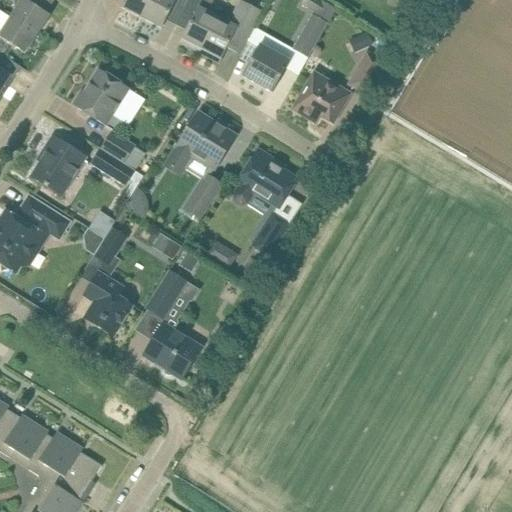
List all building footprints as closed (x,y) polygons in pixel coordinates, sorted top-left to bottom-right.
[(22,0),(11,18),(37,35),(50,16),(46,13),(25,0),(22,0)] [(25,0),(46,13),(53,0),(25,0)] [(124,0),(121,8),(143,19),(152,0),(124,0)] [(175,3),(184,8),(188,0),(152,0),(143,19),(162,29),(175,3)] [(180,44),(200,54),(219,18),(208,13),(214,0),(188,0),(184,8),(196,13),(180,44)] [(301,0),(299,4),(314,13),(293,49),(308,58),(336,10),(319,0),(301,0)] [(427,0),(403,0),(398,11),(418,21),(427,0)] [(219,18),(200,54),(219,64),(236,32),(249,39),(263,13),(240,1),(229,23),(219,18)] [(11,18),(0,35),(0,54),(6,58),(13,47),(25,54),(37,35),(11,18)] [(290,63),(260,46),(242,76),(273,93),(290,63)] [(350,84),(366,93),(384,62),(368,53),(350,84)] [(0,93),(11,76),(0,68),(0,67),(6,58),(0,54),(0,93)] [(78,110),(105,127),(129,89),(99,70),(82,96),(85,98),(78,110)] [(350,95),(314,74),(293,110),(317,124),(321,117),(333,125),(350,95)] [(215,170),(235,137),(198,114),(164,168),(181,178),(194,157),(215,170)] [(101,149),(125,164),(135,148),(111,133),(101,149)] [(47,154),(31,178),(61,197),(85,158),(53,137),(44,152),(47,154)] [(125,164),(101,149),(91,165),(126,187),(136,171),(125,164)] [(286,197),(297,180),(273,165),(275,162),(258,151),(238,183),(239,183),(234,191),(233,196),(234,202),(238,205),(242,206),(246,206),(250,202),(256,194),(279,209),(286,197)] [(186,209),(201,219),(222,185),(207,175),(186,209)] [(16,274),(19,269),(29,267),(50,234),(60,241),(71,224),(46,208),(29,197),(22,209),(16,217),(6,211),(0,220),(0,266),(1,273),(10,271),(16,274)] [(85,229),(100,238),(111,219),(96,211),(85,229)] [(253,245),(270,255),(289,225),(272,214),(253,245)] [(109,265),(126,237),(111,229),(105,240),(94,256),(109,265)] [(160,233),(151,247),(171,260),(180,247),(160,233)] [(216,242),(209,256),(232,267),(239,253),(216,242)] [(166,321),(182,296),(192,302),(199,291),(187,282),(170,271),(147,309),(166,321)] [(98,273),(84,296),(95,303),(85,319),(113,337),(133,305),(119,296),(123,288),(98,273)] [(144,356),(182,380),(202,349),(163,325),(144,356)] [(0,435),(14,414),(8,410),(9,408),(0,402),(0,435)] [(0,435),(0,452),(28,470),(50,437),(47,435),(48,433),(22,416),(20,418),(14,414),(0,435)] [(28,470),(39,477),(81,453),(83,450),(56,433),(53,439),(50,437),(28,470)] [(39,477),(41,484),(80,501),(102,466),(81,453),(39,477)] [(41,484),(26,508),(31,511),(77,511),(83,503),(80,501),(41,484)]
